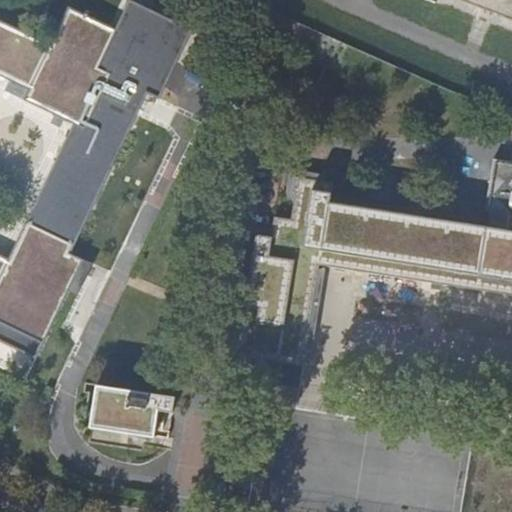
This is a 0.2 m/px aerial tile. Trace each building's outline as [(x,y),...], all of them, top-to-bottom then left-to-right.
[(511,0),(458,0),(511,21),(511,0)] [(107,82),(127,39),(129,36),(69,7),(50,46),(0,21),(0,73),(11,78),(31,88),(26,99),(56,113),(67,119),(86,128),(107,82)] [(144,47),(127,39),(107,82),(125,90),(144,47)] [(31,88),(11,78),(7,90),(26,99),(31,88)] [(62,128),(67,119),(56,113),(52,123),(62,128)] [(511,163),(493,160),(486,212),(510,216),(507,231),(331,204),(334,183),(325,182),(316,181),(314,193),(297,191),(295,199),(292,221),(276,219),(274,231),(273,239),(255,237),(237,351),(253,355),(253,360),(303,368),(304,364),(319,267),(328,268),(432,285),(445,287),(511,297),(511,163)] [(316,181),(325,182),(325,175),(290,171),(286,198),(295,199),(297,191),(314,193),(316,181)] [(43,342),(65,295),(85,253),(86,250),(29,223),(9,261),(0,256),(0,322),(13,328),(22,333),(43,342)] [(250,235),(255,237),(273,239),(274,231),(251,229),(250,235)] [(85,253),(65,295),(82,303),(103,263),(85,253)] [(314,365),(328,268),(319,267),(304,364),(314,365)] [(444,293),(445,287),(432,285),(431,292),(444,293)] [(17,342),(22,333),(13,328),(9,338),(17,342)] [(174,396),(97,387),(92,429),(161,439),(165,409),(173,410),(174,396)]
